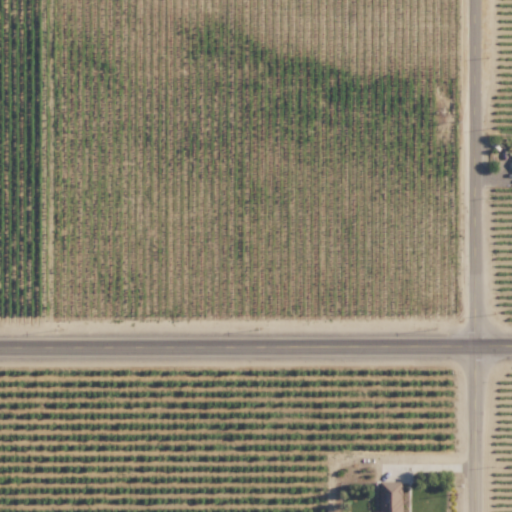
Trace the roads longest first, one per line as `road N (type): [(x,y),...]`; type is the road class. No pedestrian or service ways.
road 1 (secondary): [(511,350),(0,352)]
road 2 (residential): [(478,0),(480,511)]
